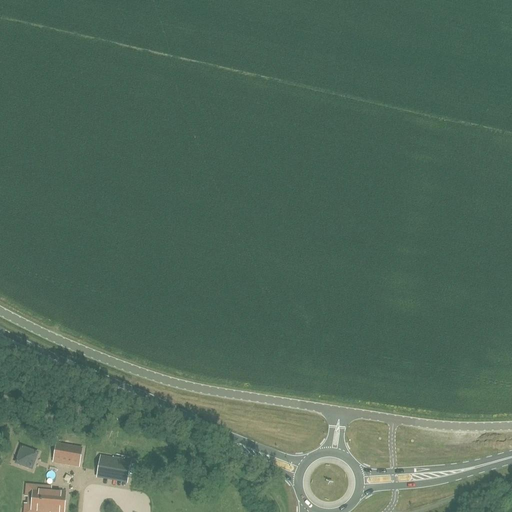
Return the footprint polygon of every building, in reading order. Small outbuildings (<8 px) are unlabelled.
[(1,49),(4,50),(8,25),(0,23),(0,44),(2,44),(1,49)] [(78,466),(81,449),(57,444),(55,458),(54,462),(78,466)] [(31,468),(36,454),(22,449),(17,463),(31,468)] [(127,483),(130,462),(101,457),(97,477),(127,483)] [(63,511),(65,493),(43,491),(43,487),(27,486),(26,497),(33,497),(32,509),(31,511),(63,511)]
